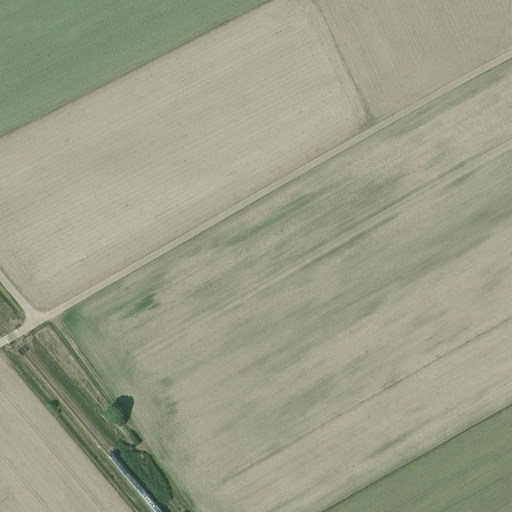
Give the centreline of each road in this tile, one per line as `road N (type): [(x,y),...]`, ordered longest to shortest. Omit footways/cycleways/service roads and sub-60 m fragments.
road 1 (unclassified): [(511,54),(37,321)]
road 2 (track): [(50,315),(189,511)]
